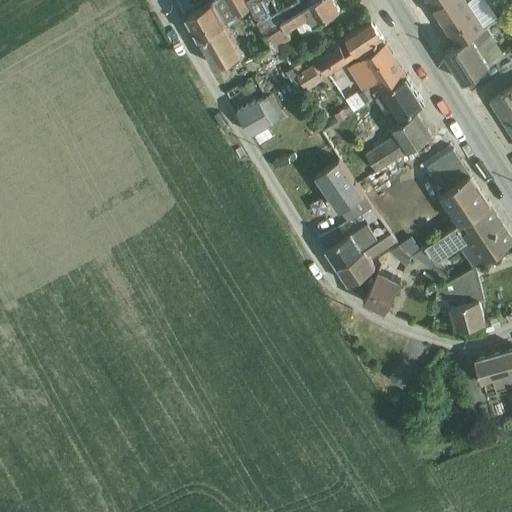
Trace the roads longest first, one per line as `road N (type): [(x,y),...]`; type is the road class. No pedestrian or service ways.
road 1 (residential): [(166,0),(346,299),(413,338),(449,348),(477,349),(511,335)]
road 2 (tertiary): [(511,189),(389,0)]
